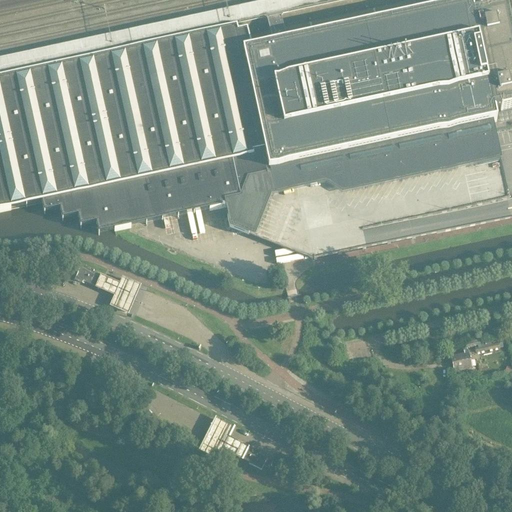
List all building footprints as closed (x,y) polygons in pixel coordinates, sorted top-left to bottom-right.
[(298,0),(0,63),(0,77),(237,27),(238,27),(267,21),(269,30),(273,46),(289,42),(286,27),(284,17),(362,0),(448,0),(450,7),(464,3),(463,0),(298,0)] [(471,4),(244,53),(243,49),(251,48),(250,46),(248,35),(247,31),(238,33),(237,28),(93,58),(0,78),(0,211),(26,206),(42,203),(44,214),(60,210),(62,221),(78,217),(80,228),(96,224),(98,235),(114,232),(128,229),(178,218),(225,208),(228,219),(227,219),(229,230),(248,237),(310,261),(313,261),(511,218),(511,213),(493,124),(496,123),(494,113),(500,111),(500,113),(511,110),(511,16),(510,5),(479,11),(479,13),(473,14),(471,4)] [(81,266),(79,269),(75,280),(82,284),(83,282),(97,288),(102,277),(93,273),(94,271),(81,266)] [(119,283),(100,275),(95,287),(113,295),(109,307),(128,315),(141,284),(122,276),(119,283)] [(494,350),(493,343),(479,345),(479,352),(494,350)] [(472,368),(468,351),(464,352),(465,355),(451,358),(454,372),(472,368)] [(242,460),(249,447),(229,437),(234,428),(215,418),(199,450),(217,460),(223,450),(242,460)] [(261,471),(262,469),(267,460),(259,456),(260,454),(247,447),(241,459),(249,463),(248,464),(261,471)]
